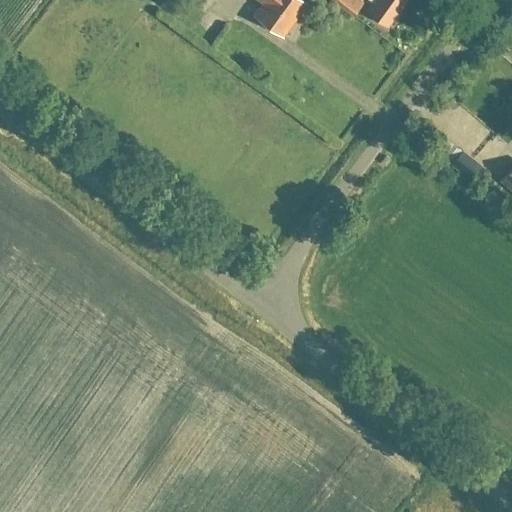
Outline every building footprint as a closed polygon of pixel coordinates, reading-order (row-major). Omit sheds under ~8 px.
[(192,0),(203,8),(209,0),(192,0)] [(302,0),(261,0),(264,2),(255,15),(282,35),(306,3),(302,0)] [(332,0),(354,16),(363,3),(358,0),(332,0)] [(373,0),(365,11),(387,26),(406,0),(373,0)] [(443,135),(434,151),(450,159),(459,143),(443,135)] [(462,151),(450,166),(470,181),(474,184),(486,169),(482,166),(462,151)] [(511,168),(501,181),(511,190),(511,168)]
